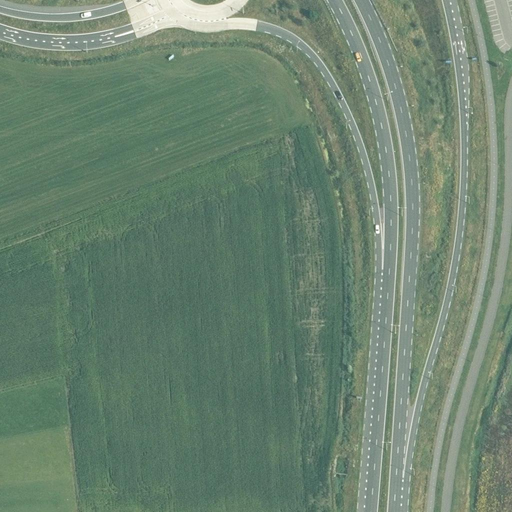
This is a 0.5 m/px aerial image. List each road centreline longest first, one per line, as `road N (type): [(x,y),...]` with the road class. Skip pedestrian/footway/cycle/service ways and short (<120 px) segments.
road 1 (primary): [(396,476),(460,220),(460,74),(448,0)]
road 2 (primary): [(396,476),(410,169),(396,92),(361,0)]
road 3 (unclassified): [(511,93),(502,259),(444,511)]
road 4 (primary): [(219,25),(275,30),(317,59),(350,121),(389,263)]
road 5 (primary): [(333,0),(380,119),(389,263)]
road 6 (primary): [(389,263),(370,511)]
road 7 (motorway): [(137,0),(77,17),(0,9)]
road 8 (motorway): [(0,32),(50,42),(126,33)]
